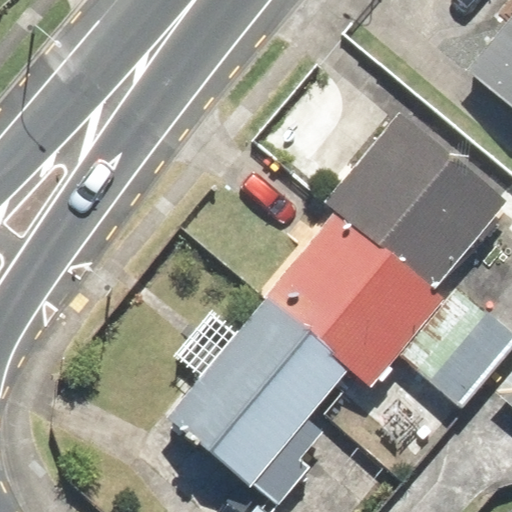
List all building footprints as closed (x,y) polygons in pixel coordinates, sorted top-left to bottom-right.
[(511,30),(482,66),(511,91),(511,30)] [(401,354),(447,301),(442,296),(511,214),(511,199),(407,109),(330,199),(345,212),(277,291),(364,365),(379,379),(401,354)] [(447,301),(401,354),(468,412),(511,361),(511,326),(462,284),(447,301)] [(171,414),(279,508),(340,438),(317,419),(364,365),(277,291),(171,414)] [(511,397),(511,373),(500,387),(511,397)]
